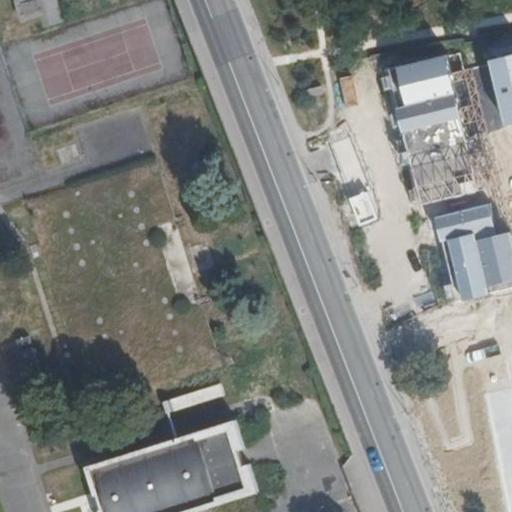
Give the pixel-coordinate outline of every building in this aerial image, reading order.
[(46,0),(42,0),(9,10),(15,31),(34,26),(37,36),(56,30),(46,0)] [(127,125),(90,135),(97,159),(134,148),(127,125)] [(79,139),(59,145),(64,163),(84,157),(79,139)] [(157,164),(31,204),(93,399),(219,359),(157,164)] [(226,388),(166,407),(170,419),(230,400),(226,388)] [(274,413),(97,469),(110,511),(177,511),(294,475),(274,413)]
